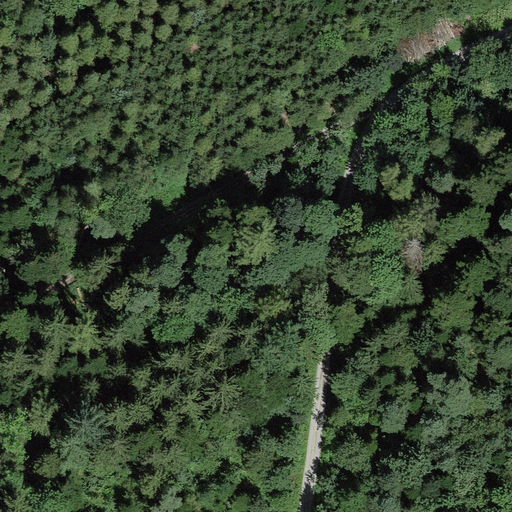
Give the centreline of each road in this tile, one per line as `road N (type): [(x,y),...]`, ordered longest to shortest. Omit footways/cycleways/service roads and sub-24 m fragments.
road 1 (track): [(0,323),(382,105)]
road 2 (track): [(382,105),(352,183),(328,309),(312,511)]
road 3 (track): [(382,105),(511,33)]
